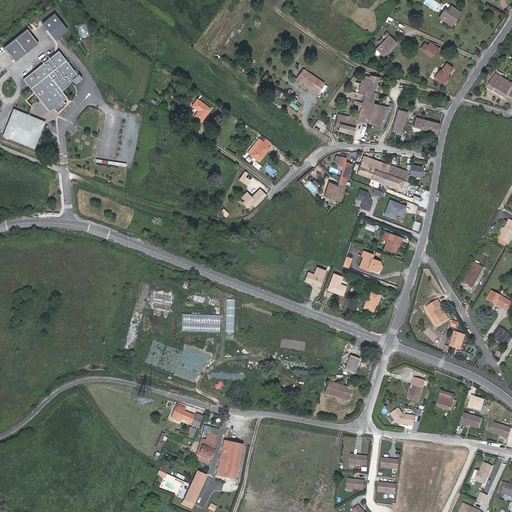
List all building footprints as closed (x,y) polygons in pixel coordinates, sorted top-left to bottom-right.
[(287,3),(283,9),(289,13),(293,8),(287,3)] [(453,18),(455,20),(460,12),(451,6),(448,11),(446,13),(443,11),(439,18),(449,25),(453,18)] [(67,30),(55,13),(43,23),(56,39),(67,30)] [(27,29),(4,47),(15,61),(38,43),(27,29)] [(391,49),(397,42),(389,36),(377,51),(378,52),(376,55),(380,58),(382,55),(386,57),(388,54),(390,54),(392,51),(391,49)] [(431,57),(438,48),(430,43),(423,51),(431,57)] [(59,51),(23,79),(45,106),(50,102),(54,107),(58,111),(66,103),(63,100),(67,97),(62,90),(73,80),(72,79),(77,74),(59,51)] [(448,75),(453,68),(446,63),(441,70),(440,70),(434,78),(444,85),(450,77),(448,75)] [(327,86),(305,71),(298,80),(320,95),(327,86)] [(76,84),(83,78),(79,73),(77,74),(72,79),(73,80),(76,84)] [(511,104),(511,103),(511,84),(496,74),(487,89),(511,104)] [(380,126),(385,109),(386,109),(385,110),(390,112),(392,106),(389,105),(388,108),(371,103),(378,77),(370,75),(369,78),(365,94),(362,103),(362,106),(359,116),(358,119),(358,121),(365,123),(365,122),(380,126)] [(365,94),(369,78),(365,76),(360,93),(365,94)] [(198,119),(206,106),(196,99),(191,105),(198,110),(194,116),(198,119)] [(298,103),(294,100),(290,107),(299,113),(301,110),(296,107),(298,103)] [(54,107),(50,102),(45,106),(49,111),(54,107)] [(210,109),(206,106),(198,119),(201,121),(210,109)] [(41,134),(31,115),(13,108),(2,135),(34,149),(41,134)] [(406,112),(399,110),(397,119),(403,121),(406,112)] [(358,119),(359,116),(350,114),(349,117),(341,114),(337,130),(353,134),(357,119),(358,119)] [(46,121),(31,115),(41,134),(46,121)] [(437,133),(440,123),(416,117),(413,126),(437,133)] [(393,125),(392,131),(400,133),(402,127),(395,125),(393,125)] [(271,143),(264,138),(262,142),(260,140),(250,154),(259,161),(270,148),(268,147),(271,143)] [(250,154),(260,140),(258,139),(248,152),(250,154)] [(339,201),(352,164),(345,162),(346,158),(340,156),(336,168),(342,170),(337,186),(328,183),(324,196),(339,201)] [(400,189),(406,171),(363,156),(357,173),(400,189)] [(422,176),(423,166),(411,165),(410,166),(410,171),(410,175),(422,176)] [(250,184),(253,175),(244,171),(240,180),(250,184)] [(403,181),(401,191),(409,192),(411,183),(403,181)] [(359,207),(369,211),(372,203),(370,199),(369,197),(369,196),(367,193),(360,190),(356,198),(360,200),(361,203),(359,207)] [(250,201),(255,206),(263,198),(258,193),(250,201)] [(389,200),(384,215),(394,218),(396,214),(402,216),(406,206),(389,200)] [(223,211),(234,216),(238,209),(234,207),(235,206),(227,202),(223,211)] [(508,243),(511,235),(511,221),(509,220),(500,238),(501,238),(508,243)] [(399,241),(401,242),(402,242),(403,238),(389,233),(384,249),(395,253),(397,247),(399,241)] [(376,269),(378,268),(380,262),(372,259),(373,255),(363,252),(361,257),(363,257),(359,267),(367,271),(368,268),(372,270),(373,270),(374,269),(375,269),(376,269)] [(342,266),(348,268),(352,258),(350,258),(346,256),(342,266)] [(483,268),(475,263),(470,271),(464,283),(472,288),(478,276),(483,268)] [(308,273),(304,281),(311,284),(312,283),(315,284),(314,285),(319,287),(325,271),(317,268),(314,275),(308,273)] [(336,293),(342,296),(345,287),(339,285),(342,277),(333,274),(327,290),(332,292),(333,291),(335,292),(336,293)] [(373,311),(375,304),(377,305),(380,295),(369,291),(363,308),(373,311)] [(495,302),(508,310),(511,302),(500,296),(500,297),(491,292),(487,300),(494,304),(495,302)] [(234,331),(235,299),(227,299),(226,331),(234,331)] [(426,307),(434,321),(442,317),(438,310),(441,307),(442,307),(438,300),(426,307)] [(507,311),(508,310),(495,302),(494,304),(507,311)] [(442,317),(434,321),(437,326),(448,319),(441,307),(438,310),(442,317)] [(221,315),(183,314),(183,330),(220,331),(221,315)] [(501,344),(508,334),(500,329),(493,339),(501,344)] [(454,332),(451,343),(460,346),(464,335),(454,332)] [(359,359),(350,355),(344,369),(354,373),(359,359)] [(352,389),(329,381),(325,393),(348,401),(352,389)] [(418,402),(422,389),(413,386),(411,391),(409,391),(407,398),(409,398),(409,399),(418,402)] [(459,388),(457,395),(463,397),(465,390),(459,388)] [(451,410),(453,405),(454,400),(455,397),(452,396),(453,394),(442,391),(438,406),(451,410)] [(177,404),(171,418),(174,419),(175,417),(190,423),(193,416),(190,415),(190,414),(183,411),(185,407),(177,404)] [(415,426),(416,416),(404,414),(401,408),(393,412),(399,423),(415,426)] [(478,428),(481,419),(463,413),(460,425),(464,426),(464,424),(468,425),(469,425),(470,425),(470,426),(478,428)] [(197,428),(201,418),(196,416),(192,426),(197,428)] [(511,429),(493,423),(490,433),(498,435),(499,435),(500,435),(501,436),(504,437),(504,438),(508,440),(511,429)] [(217,444),(219,429),(204,426),(201,439),(209,441),(207,447),(215,450),(217,444)] [(165,435),(161,433),(155,447),(159,448),(165,435)] [(212,458),(215,450),(207,447),(209,441),(201,439),(197,455),(199,456),(200,454),(212,458)] [(235,479),(243,445),(224,441),(215,477),(226,479),(226,477),(235,479)] [(366,464),(367,455),(351,453),(349,462),(366,464)] [(165,454),(158,470),(163,472),(170,456),(165,454)] [(397,473),(398,464),(381,463),(381,473),(397,473)] [(478,475),(474,484),(483,488),(491,471),(482,467),(479,475),(480,476),(478,475)] [(182,504),(191,508),(206,476),(197,472),(183,501),(182,504)] [(362,488),(364,479),(347,477),(346,486),(362,488)] [(511,484),(502,481),(498,491),(511,496),(511,484)] [(396,498),(396,488),(380,487),(379,497),(396,498)] [(485,504),(488,496),(482,493),(478,501),(485,504)] [(211,503),(209,508),(215,511),(218,506),(211,503)] [(364,511),(357,503),(350,509),(351,511),(364,511)]
